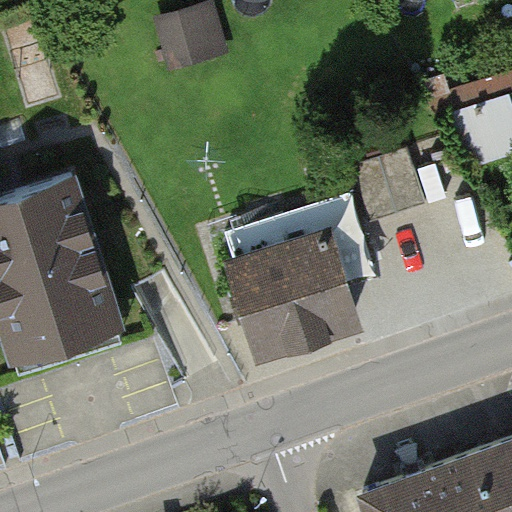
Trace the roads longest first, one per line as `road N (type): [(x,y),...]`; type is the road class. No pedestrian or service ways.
road 1 (residential): [(17,511),(269,428)]
road 2 (residential): [(269,428),(511,342)]
